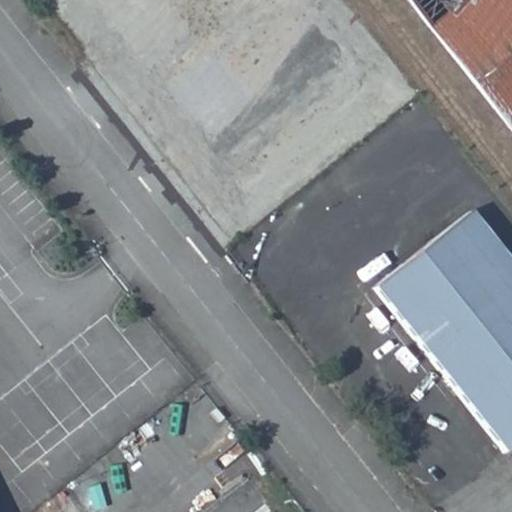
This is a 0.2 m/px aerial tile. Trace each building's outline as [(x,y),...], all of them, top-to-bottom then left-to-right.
[(316,5),(312,0),(279,0),(229,40),(243,61),(316,5)] [(410,0),(424,18),(446,0),(410,0)] [(511,130),(511,0),(446,0),(424,18),(511,130)] [(155,98),(222,188),(370,74),(316,5),(243,61),(229,40),(155,98)] [(370,74),(222,188),(237,207),(385,93),(370,74)] [(511,298),(511,270),(467,212),(453,223),(511,298)] [(511,298),(453,223),(371,289),(501,458),(511,449),(511,298)] [(272,511),(265,502),(252,511),(272,511)]
